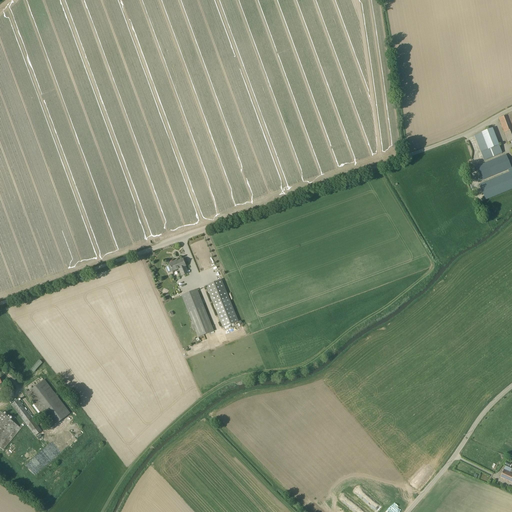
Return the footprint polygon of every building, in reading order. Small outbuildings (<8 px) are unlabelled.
[(508,142),(511,140),(511,113),(499,119),(508,142)] [(503,153),(492,127),(482,133),(474,136),(484,161),(503,153)] [(511,189),(511,169),(506,155),(476,167),(482,180),(509,169),(510,172),(479,184),(486,200),(511,189)] [(185,266),(186,266),(183,259),(175,262),(174,262),(169,264),(170,265),(166,267),(168,273),(172,271),(172,272),(179,269),(180,272),(186,270),(185,266)] [(206,286),(208,290),(223,328),(238,322),(221,280),(206,286)] [(182,295),(184,300),(193,324),(191,325),(193,330),(195,329),(199,337),(214,331),(197,289),(182,295)] [(44,379),(26,393),(51,428),(70,414),(44,379)] [(11,405),(24,422),(19,427),(1,413),(0,413),(0,447),(3,450),(25,424),(35,436),(42,431),(18,400),(11,405)] [(13,439),(5,449),(10,452),(18,443),(13,439)] [(25,441),(22,445),(24,448),(22,450),(25,453),(33,443),(30,441),(28,444),(25,441)] [(506,481),(511,483),(511,469),(505,466),(499,478),(504,480),(503,481),(506,482),(506,481)] [(436,488),(442,494),(452,482),(446,477),(436,488)]
